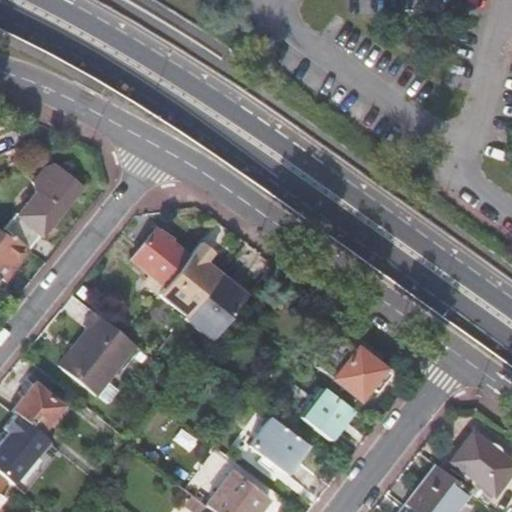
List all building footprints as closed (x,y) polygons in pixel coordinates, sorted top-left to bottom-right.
[(24,246),(28,249),(39,235),(42,237),(61,214),(60,212),(80,187),(54,166),(43,171),(33,185),(37,194),(20,217),(15,213),(3,229),(9,234),(24,246)] [(130,259),(163,286),(187,257),(153,230),(130,259)] [(0,278),(2,281),(3,281),(11,270),(8,268),(24,246),(9,234),(6,238),(0,233),(0,278)] [(57,365),(56,366),(94,396),(134,346),(93,312),(82,326),(86,329),(73,344),(75,346),(59,366),(57,365)] [(340,334),(314,366),(357,399),(367,387),(374,392),(388,374),(340,334)] [(10,412),(38,434),(60,408),(31,385),(10,412)] [(328,439),(350,410),(320,387),(298,416),(328,439)] [(35,445),(42,437),(38,434),(10,412),(4,420),(0,416),(0,463),(1,464),(23,435),(35,445)] [(305,447),(306,445),(269,416),(247,444),(285,474),(286,472),(285,471),(304,446),(305,447)] [(511,463),(471,432),(449,461),(493,494),(511,468),(511,463)] [(40,440),(30,452),(42,462),(52,449),(40,440)] [(412,511),(452,511),(468,492),(433,464),(402,503),(412,511)] [(203,505),(212,511),(257,511),(266,500),(230,472),(203,505)] [(212,511),(203,505),(195,499),(189,507),(195,511),(212,511)] [(412,511),(402,503),(395,511),(412,511)]
